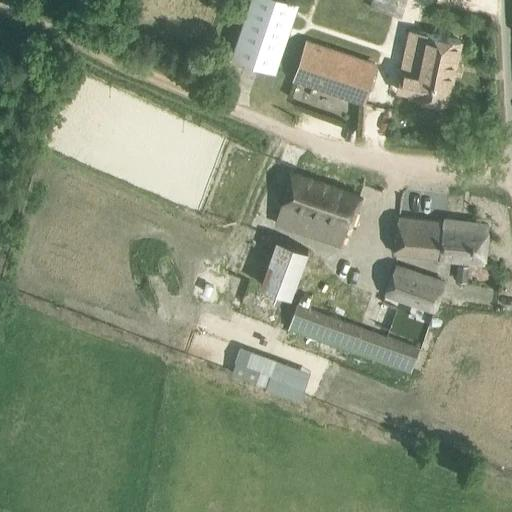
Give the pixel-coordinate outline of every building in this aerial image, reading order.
[(252,0),(234,55),(273,68),(296,1),(292,0),(252,0)] [(371,0),(370,4),(402,17),(408,0),(371,0)] [(414,93),(413,95),(447,102),(461,40),(427,33),(418,73),(401,69),(397,89),(414,93)] [(374,66),(353,59),(307,43),(296,76),(363,99),(374,66)] [(275,223),(340,245),(359,193),(294,171),(275,223)] [(394,251),(484,262),(488,224),(445,219),(445,222),(398,216),(394,251)] [(259,283),(292,295),(309,249),(276,237),(259,283)] [(386,292),(434,309),(445,281),(397,263),(386,292)] [(296,304),(288,327),(411,370),(419,348),(297,304),(296,304)] [(401,406),(413,410),(418,392),(406,389),(401,406)]
